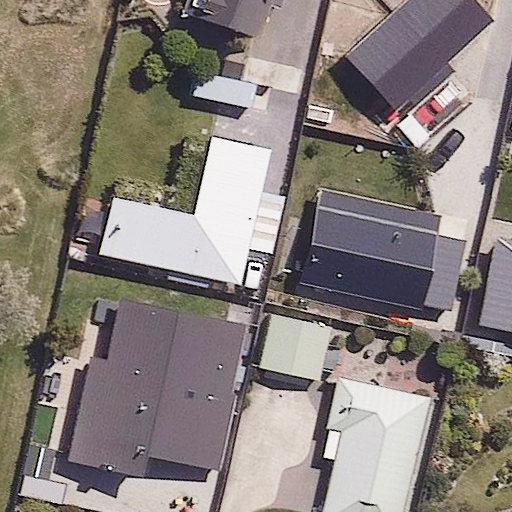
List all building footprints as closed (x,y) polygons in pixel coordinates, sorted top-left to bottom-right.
[(181,0),(179,8),(259,39),(273,0),(181,0)] [(413,101),(452,62),(444,54),(488,10),(478,0),(392,0),(336,57),(390,109),(405,94),(413,101)] [(174,197),(109,183),(94,248),(239,280),(247,246),(271,251),(285,188),(261,183),(268,151),(188,133),(174,197)] [(435,227),(325,203),(309,276),(420,300),(435,227)] [(87,351),(66,459),(139,473),(144,448),(220,462),(248,314),(120,291),(108,355),(87,351)] [(330,323),(267,307),(254,360),(317,376),(330,323)] [(264,385),(231,511),(395,511),(425,398),(339,376),(333,402),(264,385)]
